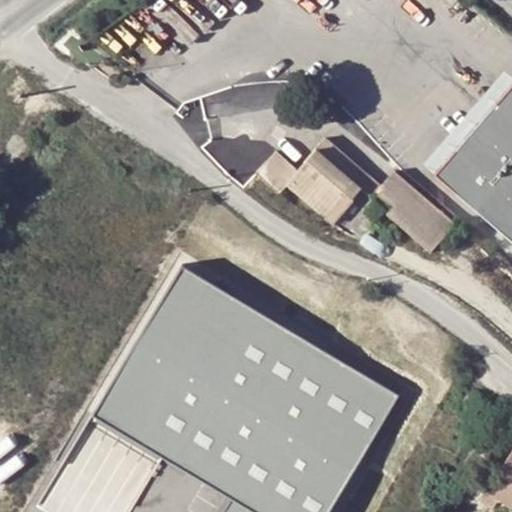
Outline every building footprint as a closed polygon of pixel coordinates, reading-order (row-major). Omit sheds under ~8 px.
[(511,86),(434,173),(511,239),(511,86)] [(271,141),(250,162),(272,183),(282,172),(340,222),(370,189),(311,141),(291,160),(271,141)] [(378,190),(396,202),(388,213),(433,245),(456,213),(393,169),(378,190)] [(328,511),(400,394),(182,264),(93,414),(233,498),(224,511),(328,511)] [(492,442),(470,473),(481,481),(495,463),(492,460),(501,447),(492,442)] [(511,454),(488,486),(505,498),(511,503),(511,454)] [(496,510),(505,498),(488,486),(480,498),(496,510)]
